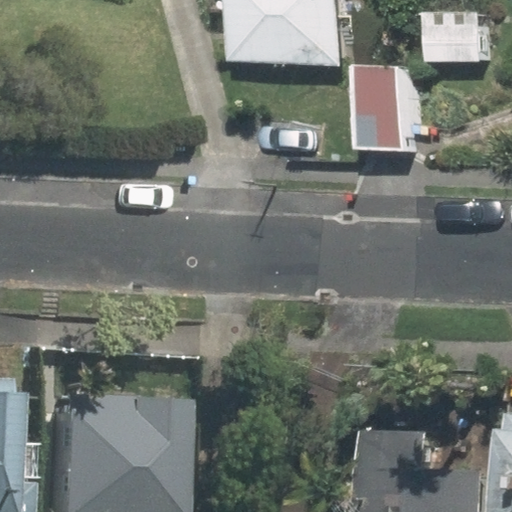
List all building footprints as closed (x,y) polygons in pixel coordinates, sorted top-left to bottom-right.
[(241,0),(239,66),(355,69),(356,0),(241,0)] [(493,28),(438,25),(436,66),(492,68),(493,28)] [(377,69),(374,148),(420,150),(424,72),(377,69)] [(161,511),(167,403),(47,398),(41,511),(161,511)] [(484,511),(485,480),(431,479),(431,439),(368,436),(365,511),(484,511)]
